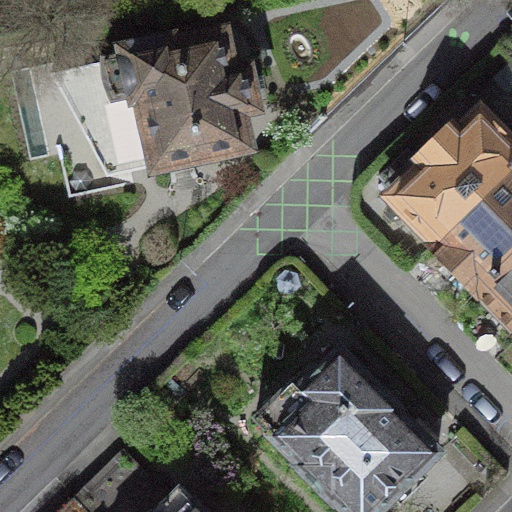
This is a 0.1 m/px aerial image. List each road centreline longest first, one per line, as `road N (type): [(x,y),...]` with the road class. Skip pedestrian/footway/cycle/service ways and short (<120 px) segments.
road 1 (residential): [(300,203),(0,496)]
road 2 (residential): [(511,414),(300,203)]
road 3 (residential): [(511,0),(300,203)]
